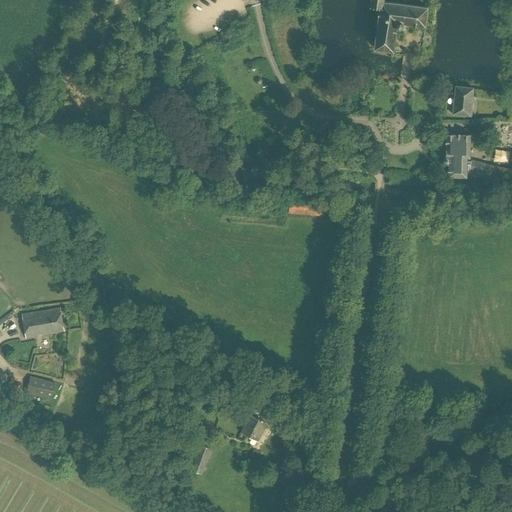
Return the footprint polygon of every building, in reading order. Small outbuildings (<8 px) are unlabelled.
[(425,25),(428,7),(410,5),(402,4),(384,1),(384,0),(370,0),(370,6),(380,7),(375,48),(394,51),(397,28),(401,28),(402,27),(403,26),(404,23),(403,23),(425,25)] [(471,116),(474,88),(456,87),(453,114),(471,116)] [(471,158),(471,135),(448,135),(447,151),(447,157),(445,157),(444,159),(444,160),(444,161),(445,162),(446,162),(446,165),(448,165),(448,178),(467,178),(467,158),(471,158)] [(511,184),(511,169),(472,160),(468,174),(511,184)] [(323,217),(324,205),(311,204),(311,198),(290,196),(289,214),(323,217)] [(27,338),(65,332),(61,308),(23,314),(27,338)] [(51,400),(55,383),(30,377),(26,394),(51,400)] [(258,441),(267,423),(251,415),(242,433),(258,441)] [(202,475),(212,449),(201,445),(192,471),(202,475)] [(248,466),(252,475),(262,471),(257,462),(248,466)]
